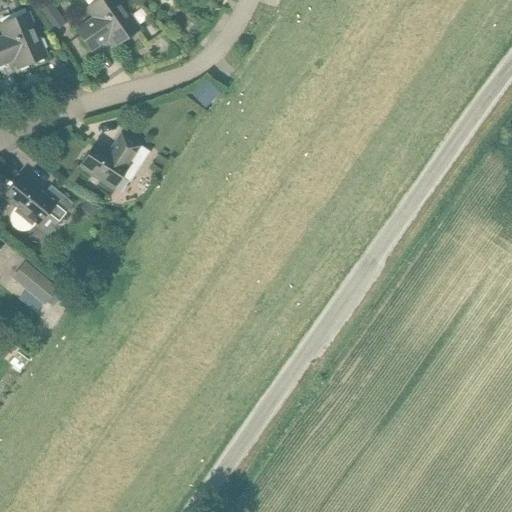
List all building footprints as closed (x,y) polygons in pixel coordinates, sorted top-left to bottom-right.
[(76,31),(78,35),(90,51),(103,43),(101,40),(106,36),(114,47),(139,30),(118,0),(98,0),(87,8),(94,18),(76,31)] [(50,5),(38,14),(52,33),(64,24),(50,5)] [(0,65),(14,60),(18,69),(46,57),(27,14),(0,25),(0,27),(4,37),(0,38),(0,65)] [(192,95),(206,109),(220,94),(207,80),(192,95)] [(94,145),(79,168),(96,179),(112,190),(121,177),(130,183),(136,174),(143,163),(149,153),(120,133),(107,153),(94,145)] [(20,176),(2,198),(14,207),(12,210),(9,215),(10,221),(12,226),(16,229),(22,231),(27,230),(32,227),(34,224),(37,226),(48,213),(58,222),(73,204),(66,198),(50,185),(43,195),(20,176)] [(80,210),(91,218),(97,211),(86,202),(80,210)] [(24,263),(11,279),(43,306),(57,289),(24,263)]
